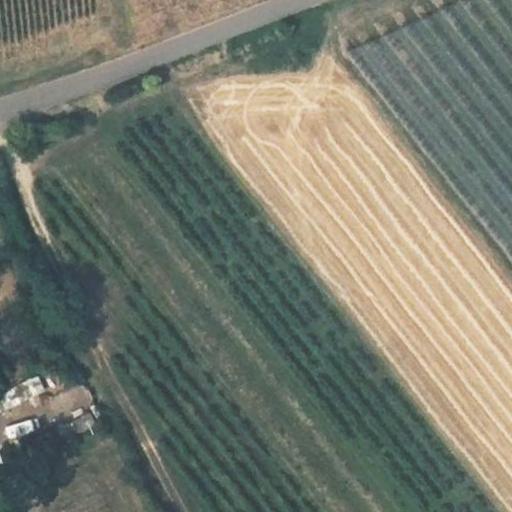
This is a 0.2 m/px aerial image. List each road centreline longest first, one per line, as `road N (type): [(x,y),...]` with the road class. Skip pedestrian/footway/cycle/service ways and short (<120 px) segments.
road 1 (track): [(0,136),(46,249),(184,511)]
road 2 (unclassified): [(0,111),(303,0)]
